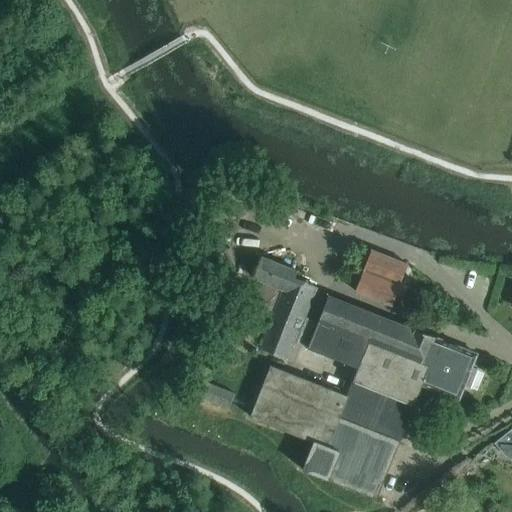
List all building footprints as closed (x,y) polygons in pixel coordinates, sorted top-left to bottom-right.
[(195,241),(183,272),(208,282),(222,245),(197,235),(195,241)] [(400,283),(407,264),(371,249),(355,290),(391,305),(395,294),(403,298),(408,286),(400,283)] [(294,277),(297,270),(262,257),(254,276),(263,280),(251,310),(226,300),(211,339),(227,345),(228,343),(246,350),(250,341),(260,346),(259,349),(274,355),(274,353),(289,358),(317,286),(294,277)] [(369,340),(405,355),(415,330),(329,294),(307,348),(357,368),(369,340)] [(302,469),(376,498),(415,401),(414,401),(438,340),(434,338),(434,337),(415,330),(405,355),(369,340),(357,368),(346,396),(326,388),(270,366),(250,417),(313,442),(302,469)] [(414,401),(415,401),(416,397),(430,403),(435,391),(459,400),(464,386),(470,389),(477,370),(471,368),(476,354),(439,339),(439,340),(438,340),(414,401)] [(197,379),(191,394),(228,409),(234,393),(208,383),(197,379)] [(511,431),(511,430),(511,429),(494,444),(494,445),(496,444),(503,453),(507,457),(511,458),(511,431)]
